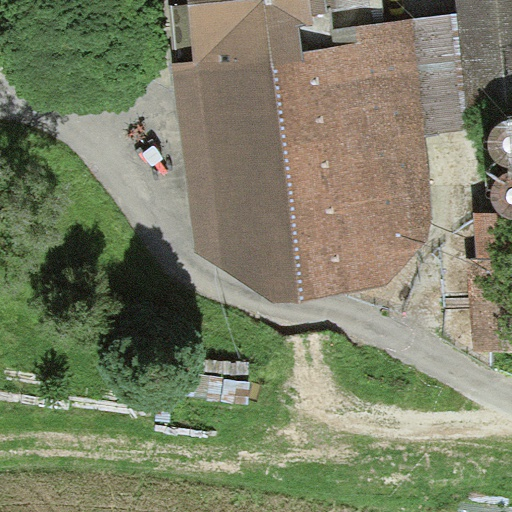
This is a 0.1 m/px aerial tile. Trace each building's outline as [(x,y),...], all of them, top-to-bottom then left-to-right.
[(202,61),(175,62),(198,240),(272,289),(395,273),(439,218),(429,129),(468,122),(465,95),(459,10),(371,18),(368,0),(192,0),(193,10),(202,61)] [(511,0),(457,0),(459,10),(465,95),(511,95),(511,0)] [(502,184),(511,186),(511,150),(511,151),(502,184)] [(465,267),(466,351),(511,349),(511,207),(475,208),(476,267),(465,267)] [(18,370),(103,372),(104,337),(19,335),(18,370)]
